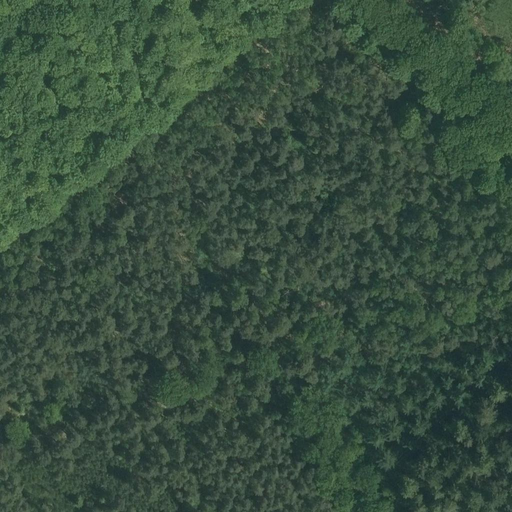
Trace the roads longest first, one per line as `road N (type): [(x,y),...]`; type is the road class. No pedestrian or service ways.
road 1 (unclassified): [(0,243),(318,0)]
road 2 (track): [(511,354),(346,511)]
